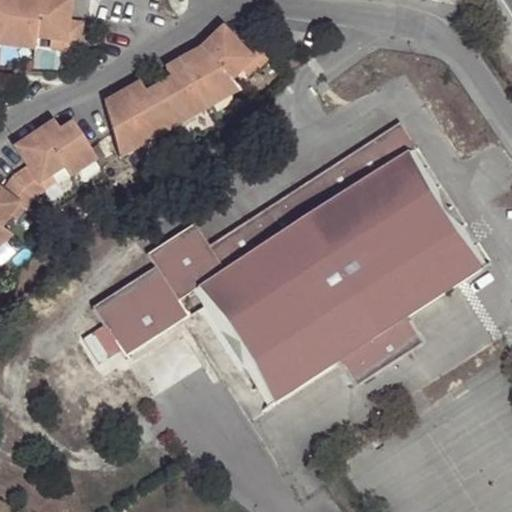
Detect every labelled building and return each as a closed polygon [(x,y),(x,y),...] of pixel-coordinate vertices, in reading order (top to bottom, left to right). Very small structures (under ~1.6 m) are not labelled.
[(0,0),(0,34),(34,42),(37,30),(41,0),(0,0)] [(41,0),(37,30),(54,33),(66,35),(63,48),(81,51),(85,21),(68,18),(71,0),(41,0)] [(66,35),(54,33),(52,43),(63,48),(66,35)] [(128,93),(111,102),(136,144),(222,94),(212,84),(220,76),(230,65),(237,71),(241,74),(253,64),(231,41),(221,52),(211,43),(199,43),(186,57),(192,64),(185,72),(176,64),(152,77),(157,85),(132,99),(128,93)] [(186,57),(176,64),(185,72),(192,64),(186,57)] [(230,65),(220,76),(227,81),(237,71),(230,65)] [(111,102),(104,106),(109,114),(99,121),(108,161),(136,144),(111,102)] [(109,114),(104,106),(94,112),(99,121),(109,114)] [(406,316),(482,266),(467,245),(459,251),(395,158),(414,146),(397,120),(208,246),(194,223),(146,256),(154,268),(92,303),(125,352),(181,317),(187,313),(178,298),(199,282),(269,377),(259,384),(272,405),(340,361),(357,386),(422,340),(406,316)] [(37,144),(57,176),(63,185),(90,170),(71,139),(58,146),(51,136),(37,144)] [(0,234),(0,230),(7,220),(13,210),(22,215),(28,205),(40,198),(35,188),(46,182),(57,176),(37,144),(12,159),(22,179),(8,186),(0,200),(0,199),(0,247),(8,241),(0,234)] [(467,245),(482,266),(490,261),(414,146),(395,158),(459,251),(467,245)] [(35,188),(40,198),(50,189),(46,182),(35,188)] [(13,210),(7,220),(13,225),(22,215),(13,210)]
